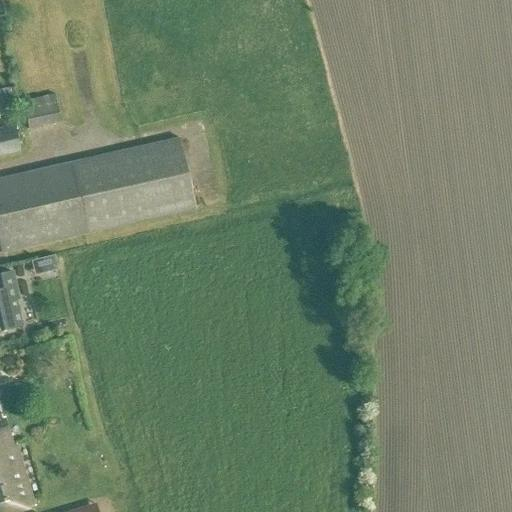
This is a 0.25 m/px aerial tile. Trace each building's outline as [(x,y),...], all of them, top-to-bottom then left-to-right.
[(0,118),(16,115),(10,88),(0,90),(0,118)] [(55,94),(23,102),(30,131),(62,123),(55,94)] [(12,116),(0,119),(0,158),(21,154),(12,116)] [(0,249),(1,254),(195,210),(180,140),(0,181),(0,249)] [(54,255),(42,258),(45,272),(57,270),(54,255)] [(0,331),(1,333),(7,331),(8,328),(23,324),(16,299),(18,298),(11,270),(0,273),(0,331)] [(0,511),(10,511),(33,506),(15,446),(10,444),(3,419),(0,417),(0,511)]
